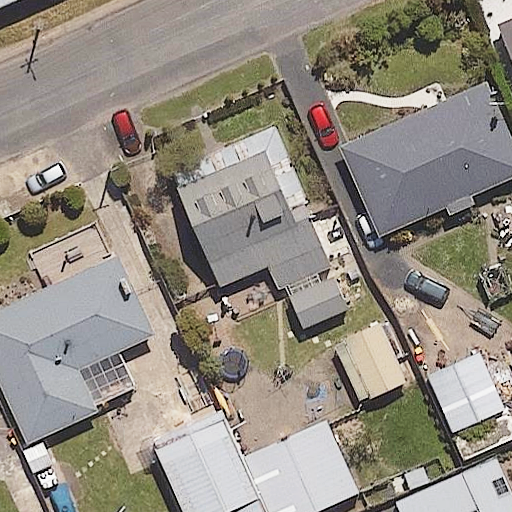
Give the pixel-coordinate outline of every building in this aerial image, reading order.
[(511,18),(498,24),(511,57),(511,18)] [(511,174),(511,140),(487,81),(339,143),(380,241),(472,202),(469,193),(511,174)] [(346,307),(270,129),(170,172),(218,285),(275,260),(302,326),(346,307)] [(149,335),(114,256),(0,307),(0,383),(26,442),(136,392),(117,349),(149,335)] [(406,380),(381,323),(335,343),(360,400),(406,380)] [(511,435),(511,427),(476,353),(427,377),(465,458),(511,435)] [(242,457),(222,413),(153,445),(183,511),(308,511),(356,490),(324,419),(242,457)] [(511,511),(511,495),(497,459),(396,500),(401,511),(463,511),(476,507),(477,511),(511,511)]
